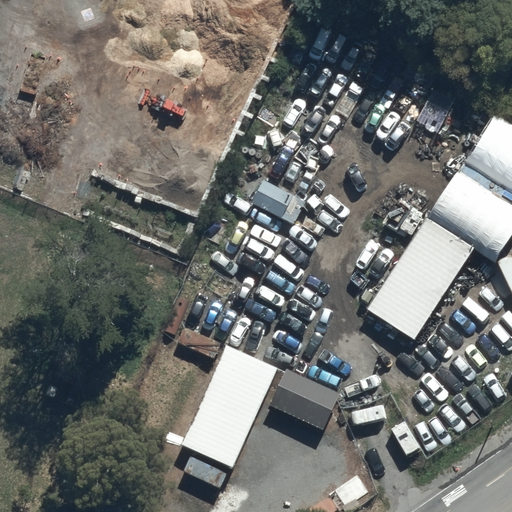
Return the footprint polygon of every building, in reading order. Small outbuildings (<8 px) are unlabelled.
[(429,170),(371,143),(346,194),(404,222),(429,170)] [(422,215),(448,230),(476,181),(450,166),(422,215)] [(320,172),(309,197),(331,207),(342,182),(320,172)] [(250,207),(294,231),(307,208),(263,184),(250,207)] [(424,225),(365,316),(417,350),(476,258),(424,225)] [(233,477),(279,379),(225,354),(180,453),(233,477)] [(271,411),(324,437),(341,402),(289,375),(271,411)] [(211,511),(228,478),(189,459),(180,477),(174,474),(168,486),(174,489),(169,500),(193,511),(211,511)] [(336,511),(328,500),(309,511),(336,511)]
